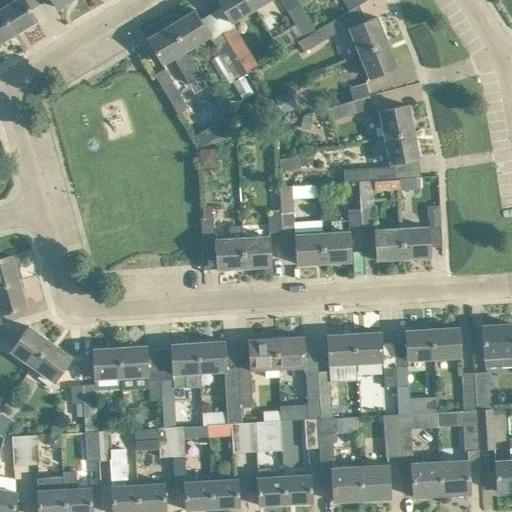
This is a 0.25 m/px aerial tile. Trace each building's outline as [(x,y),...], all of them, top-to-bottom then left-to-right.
[(36,20),(26,3),(24,0),(17,0),(1,10),(0,10),(14,33),(24,27),(28,29),(32,28),(34,25),(34,21),(36,20)] [(218,0),(232,23),(255,9),(249,0),(218,0)] [(249,0),(255,9),(269,0),(249,0)] [(281,51),(297,41),(315,30),(301,7),(296,0),(280,0),(295,24),(272,37),(281,51)] [(342,0),(348,10),(359,4),(366,0),(342,0)] [(359,4),(348,10),(315,30),(297,41),(304,52),(343,28),(344,30),(348,28),(358,53),(387,42),(377,17),(366,21),(359,4)] [(0,41),(14,33),(0,10),(1,10),(0,8),(0,41)] [(193,11),(170,24),(186,50),(209,36),(193,11)] [(201,76),(186,50),(170,24),(148,38),(163,64),(173,58),(189,83),(201,76)] [(234,27),(223,34),(246,71),(257,65),(234,27)] [(212,40),(220,53),(214,57),(229,82),(233,80),(243,98),(253,92),(242,73),(246,71),(223,34),(212,40)] [(396,66),(387,42),(358,53),(368,78),(396,66)] [(154,75),(173,107),(177,114),(188,107),(164,69),(154,75)] [(350,90),(353,99),(368,95),(366,86),(350,90)] [(327,107),(331,121),(372,109),(368,95),(353,99),(327,107)] [(413,131),(408,105),(379,111),(384,137),(413,131)] [(226,117),(215,123),(224,138),(236,134),(226,117)] [(413,131),(384,137),(390,163),(419,157),(413,131)] [(293,151),(296,163),(327,157),(325,144),(293,151)] [(221,163),(235,155),(230,146),(216,154),(221,163)] [(286,157),(278,158),(280,169),(288,168),(286,157)] [(393,168),(368,169),(343,170),(344,181),(359,180),(394,178),(393,168)] [(399,179),(400,189),(416,188),(421,187),(420,177),(399,179)] [(399,189),(400,189),(399,179),(394,180),(394,178),(359,180),(361,210),(362,227),(373,227),(371,186),(374,186),(374,190),(399,189)] [(295,235),(295,230),(293,230),(291,188),(280,188),(280,210),(281,232),(283,255),(297,254),(295,235)] [(281,232),(280,210),(269,210),(270,215),(268,215),(269,232),(281,232)] [(349,228),(362,227),(361,210),(349,211),(349,228)] [(217,269),(244,267),(242,238),(241,225),(229,225),(229,239),(218,240),(218,235),(213,235),(211,217),(201,218),(203,254),(216,253),(217,269)] [(441,226),(402,228),(404,258),(430,256),(430,247),(442,246),(441,226)] [(402,228),(375,230),(377,259),(404,258),(402,228)] [(350,261),(349,232),(322,234),(324,262),(350,261)] [(324,262),(322,234),(295,235),(297,254),(297,264),(324,262)] [(244,267),(271,266),(269,237),(242,238),(244,267)] [(0,286),(19,282),(16,269),(18,268),(20,265),(19,259),(15,256),(12,257),(12,255),(0,258),(0,286)] [(26,306),(19,282),(0,286),(0,313),(7,312),(26,306)] [(485,359),(486,368),(501,367),(501,356),(511,355),(511,324),(482,326),(484,359),(485,359)] [(10,351),(32,367),(50,342),(28,326),(10,351)] [(459,327),(431,329),(434,359),(460,357),(459,327)] [(406,330),(407,360),(434,359),(431,329),(406,330)] [(354,333),(356,364),(382,362),(380,332),(354,333)] [(344,365),(345,376),(357,375),(356,364),(354,333),(327,335),(329,366),(344,365)] [(303,336),(275,338),(277,369),(304,367),(303,336)] [(277,369),(275,338),(249,339),(251,370),(265,369),(265,377),(278,376),(277,369)] [(199,373),(226,371),(224,341),(197,342),(199,373)] [(71,357),(50,342),(32,367),(53,382),(71,357)] [(187,387),(200,386),(199,373),(197,342),(171,344),(173,375),(186,374),(187,387)] [(146,345),(119,347),(120,378),(148,376),(148,372),(146,345)] [(93,349),(94,369),(95,379),(120,378),(119,347),(93,349)] [(395,368),(396,386),(407,385),(406,367),(395,368)] [(396,386),(395,368),(383,369),(384,387),(396,386)] [(318,371),(321,418),(336,417),(336,416),(331,417),(328,370),(318,371)] [(305,419),(317,418),(321,418),(318,371),(305,372),(307,401),(308,401),(309,418),(305,418),(305,419)] [(162,399),(160,382),(160,372),(148,372),(148,376),(148,383),(149,400),(162,399)] [(475,373),(477,409),(503,407),(503,405),(491,405),(488,372),(475,373)] [(463,374),(464,392),(465,409),(477,409),(475,373),(463,374)] [(238,375),(238,377),(239,404),(241,423),(244,423),(244,422),(242,422),(241,406),(252,406),(250,375),(238,375)] [(241,423),(239,404),(238,377),(226,378),(228,411),(228,424),(241,423)] [(164,427),(171,427),(173,427),(170,382),(160,382),(162,399),(164,427)] [(85,410),(83,386),(72,387),(73,402),(74,411),(84,411),(85,410)] [(84,386),(83,386),(85,410),(84,411),(85,431),(97,431),(96,403),(95,386),(84,387),(84,386)] [(503,407),(477,409),(479,409),(480,450),(494,449),(492,416),(504,415),(503,407)] [(477,409),(465,409),(465,410),(462,410),(465,452),(478,451),(475,409),(477,409)] [(387,457),(400,456),(397,413),(384,414),(387,457)] [(412,455),(409,413),(397,413),(400,456),(412,455)] [(336,417),(321,418),(317,418),(318,433),(319,432),(321,460),(334,459),(332,432),(337,431),(336,417)] [(319,448),(318,433),(317,418),(305,419),(307,448),(319,448)] [(244,422),(244,423),(246,452),(258,451),(258,450),(282,449),(281,419),(244,422)] [(234,452),(246,452),(244,423),(241,423),(228,424),(207,425),(208,436),(232,435),(234,452)] [(171,427),(173,456),(185,455),(184,437),(208,436),(207,425),(203,425),(173,427),(171,427)] [(171,427),(164,427),(160,427),(160,429),(134,431),(136,450),(161,448),(161,457),(173,456),(171,427)] [(111,430),(97,431),(99,460),(110,459),(110,457),(113,456),(112,448),(112,435),(111,432),(111,430)] [(88,461),(99,460),(97,431),(85,431),(62,433),(63,441),(86,439),(88,461)] [(38,434),(25,435),(28,465),(40,464),(38,434)] [(15,466),(28,465),(25,435),(13,436),(15,466)] [(495,460),(497,491),(511,490),(511,438),(510,438),(511,459),(495,460)] [(113,456),(110,457),(110,459),(112,486),(111,486),(112,494),(112,511),(139,511),(138,484),(125,485),(125,479),(128,479),(126,447),(112,448),(113,456)] [(468,459),(440,461),(441,495),(443,495),(443,491),(455,491),(456,494),(470,493),(468,459)] [(440,492),(441,495),(440,461),(411,463),(413,496),(428,495),(428,492),(440,492)] [(388,464),(360,465),(362,499),(363,499),(363,496),(376,495),(376,499),(390,498),(388,464)] [(362,499),(360,465),(332,467),(334,501),(348,500),(348,497),(361,496),(361,499),(362,499)] [(258,468),(259,477),(257,477),(259,505),(285,504),(284,475),(270,476),(270,468),(258,468)] [(92,511),(91,495),(91,486),(77,487),(76,470),(62,471),(63,476),(65,511),(92,511)] [(312,502),(311,482),(310,474),(284,475),(285,504),(312,502)] [(38,511),(65,511),(63,476),(37,477),(38,511)] [(239,507),(237,478),(211,479),(212,508),(239,507)] [(212,508),(211,479),(184,481),(186,510),(212,508)] [(164,482),(138,484),(139,511),(145,511),(166,511),(164,482)] [(0,511),(13,511),(16,500),(18,491),(0,488),(0,511)]
